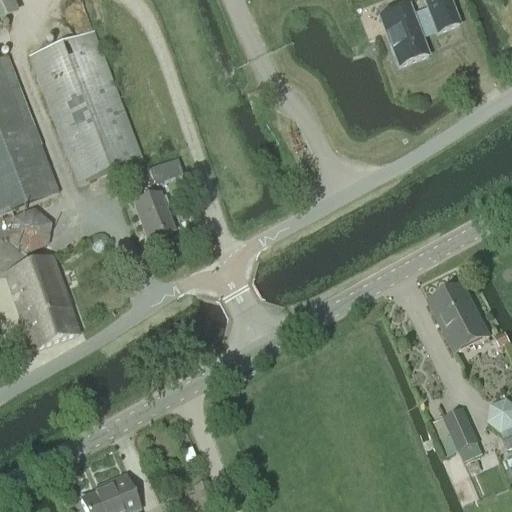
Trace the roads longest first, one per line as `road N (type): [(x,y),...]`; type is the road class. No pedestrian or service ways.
road 1 (unclassified): [(221,267),(511,105)]
road 2 (tertiary): [(0,493),(267,346)]
road 3 (tertiary): [(267,346),(511,213)]
road 4 (unclassified): [(0,400),(221,267)]
